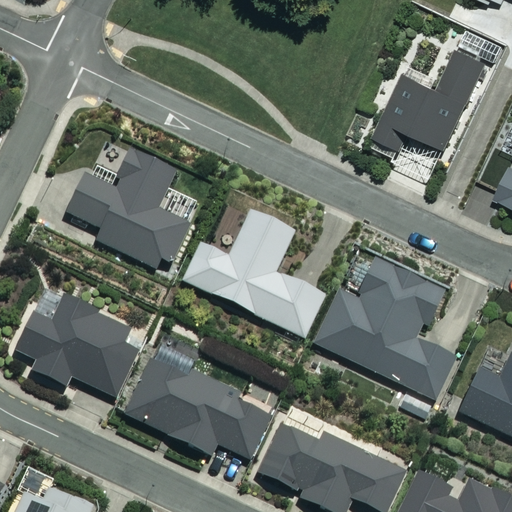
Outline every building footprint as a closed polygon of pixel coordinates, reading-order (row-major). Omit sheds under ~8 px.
[(511,0),(480,0),(503,11),(507,0),(511,0)] [(501,43),(471,29),(440,93),(407,77),(374,146),(398,157),(410,133),(449,152),(501,43)] [(99,245),(158,272),(162,264),(175,269),(204,206),(171,191),(178,176),(134,155),(117,192),(87,178),(69,218),(104,234),(99,245)] [(511,174),(499,202),(511,207),(511,174)] [(296,234),(254,214),(232,262),(203,248),(186,285),(305,340),(325,298),(277,275),(296,234)] [(450,296),(379,262),(359,303),(342,295),(318,347),(436,403),(456,361),(420,344),(430,324),(435,327),(450,296)] [(133,331),(67,302),(55,328),(37,319),(20,356),(38,365),(34,373),(70,390),(74,382),(119,403),(140,356),(125,349),(133,331)] [(194,369),(161,353),(130,419),(216,460),(221,449),(253,464),(276,416),(191,375),(194,369)] [(511,374),(507,386),(480,375),(461,419),(511,440),(511,374)] [(403,511),(418,481),(318,434),(314,444),(283,429),(261,477),(306,498),(305,502),(326,511),(350,511),(355,503),(375,511),(403,511)] [(418,481),(403,511),(511,511),(511,505),(469,485),(464,497),(420,476),(418,481)] [(93,511),(95,508),(55,488),(45,508),(22,497),(14,511),(93,511)]
